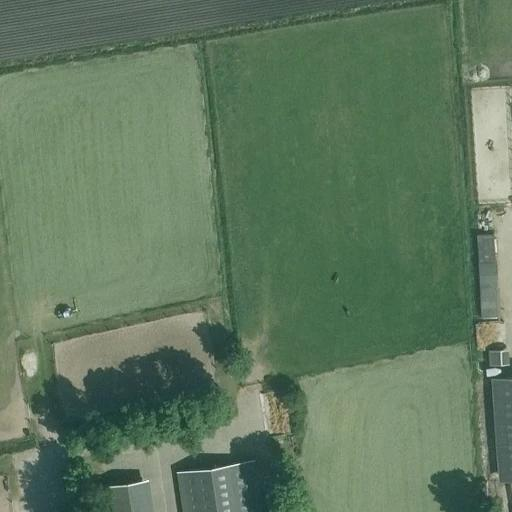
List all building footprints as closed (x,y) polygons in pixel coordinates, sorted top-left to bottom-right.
[(475,147),(477,160),(490,158),(488,146),(475,147)] [(509,360),(507,347),(486,351),(489,364),(509,360)] [(38,348),(23,355),(29,370),(45,363),(38,348)] [(511,479),(511,376),(491,378),(499,481),(511,479)] [(261,511),(254,460),(178,472),(183,511),(261,511)] [(154,511),(148,478),(98,486),(102,511),(154,511)]
